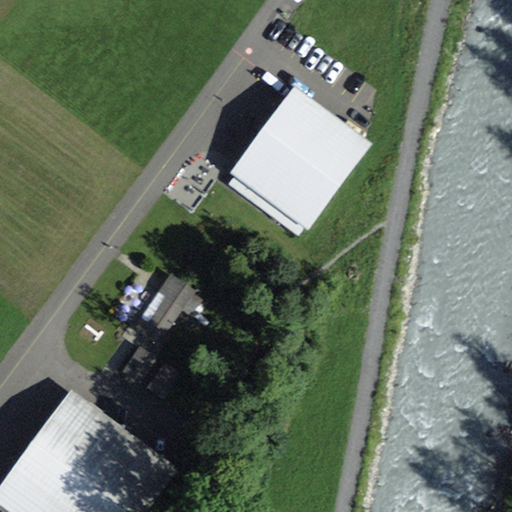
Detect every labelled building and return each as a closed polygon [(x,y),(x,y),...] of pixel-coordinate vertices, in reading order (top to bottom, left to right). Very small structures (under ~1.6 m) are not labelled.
[(366,143),(294,90),(229,178),(233,181),(229,186),(299,238),(304,232),(308,235),(373,148),(366,143)] [(167,299),(165,301),(180,311),(191,295),(170,280),(160,294),(167,299)] [(158,343),(180,311),(165,301),(143,333),(158,343)] [(137,353),(123,374),(141,385),(157,361),(155,360),(139,350),(137,353)] [(181,376),(165,365),(148,389),(165,400),(181,376)] [(71,394),(0,489),(0,509),(4,511),(150,511),(179,473),(71,394)]
